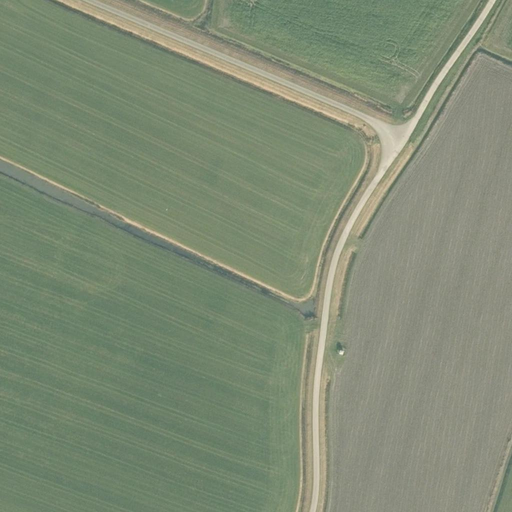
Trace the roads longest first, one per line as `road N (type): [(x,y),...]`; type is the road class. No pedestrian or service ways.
road 1 (unclassified): [(312,511),(318,362),(335,254),(400,145)]
road 2 (unclassified): [(400,145),(358,114),(89,0)]
road 3 (unclassified): [(400,145),(491,0)]
